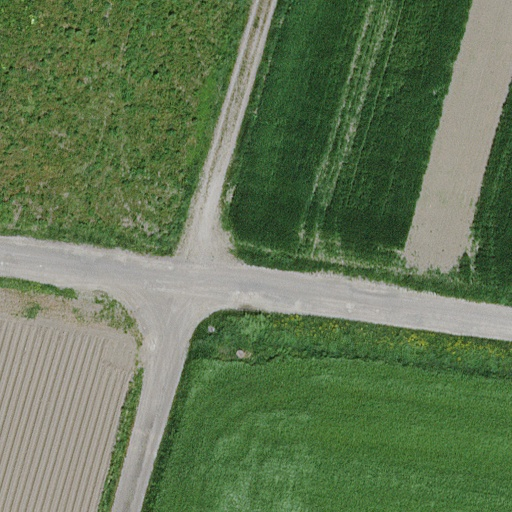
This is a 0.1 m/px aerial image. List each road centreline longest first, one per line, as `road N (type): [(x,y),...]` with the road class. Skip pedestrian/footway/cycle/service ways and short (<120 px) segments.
road 1 (track): [(0,252),(511,319)]
road 2 (track): [(270,0),(194,276)]
road 3 (track): [(131,511),(194,276)]
